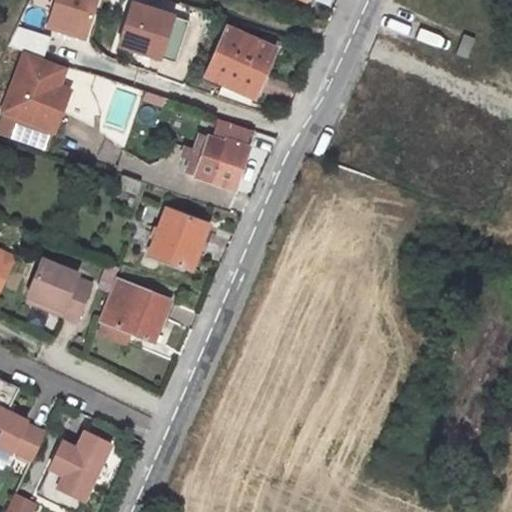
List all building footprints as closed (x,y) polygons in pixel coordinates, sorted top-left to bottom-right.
[(25,47),(46,0),(26,0),(7,40),(25,47)] [(118,44),(175,63),(189,21),(132,2),(118,44)] [(275,48),(227,27),(205,75),(222,83),(217,96),(250,107),(275,48)] [(470,60),(478,38),(466,34),(458,55),(470,60)] [(25,47),(4,109),(46,124),(57,128),(65,102),(55,99),(61,83),(68,62),(25,47)] [(387,161),(419,85),(367,63),(335,141),(387,161)] [(65,102),(71,86),(61,83),(55,99),(65,102)] [(228,197),(250,128),(211,114),(206,132),(197,130),(181,183),(228,197)] [(117,183),(140,191),(144,180),(121,171),(117,183)] [(208,223),(166,205),(147,251),(191,268),(208,223)] [(0,292),(14,259),(0,252),(0,292)] [(25,294),(61,309),(59,313),(75,320),(89,285),(72,278),(74,273),(40,259),(25,294)] [(165,298),(113,276),(98,316),(149,338),(165,298)] [(23,299),(59,313),(61,309),(25,294),(23,299)] [(125,327),(101,317),(96,328),(120,339),(125,327)] [(0,446),(14,453),(15,451),(29,457),(42,430),(23,421),(24,418),(5,409),(16,385),(0,377),(0,446)] [(73,445),(60,438),(47,466),(60,472),(54,485),(81,497),(108,441),(81,428),(73,445)]
